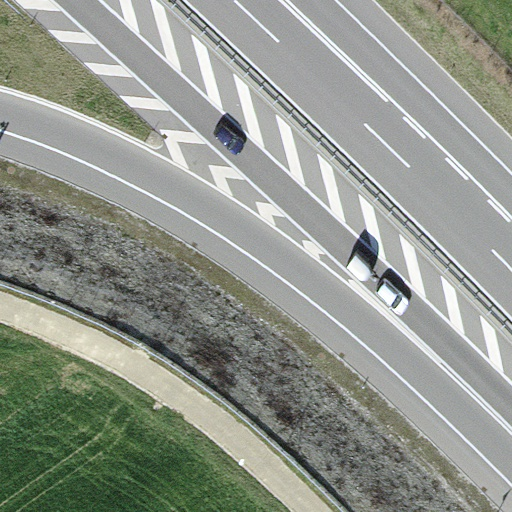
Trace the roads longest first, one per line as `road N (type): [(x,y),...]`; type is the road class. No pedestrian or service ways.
road 1 (trunk): [(0,116),(84,147),(236,228),(511,456)]
road 2 (motorway): [(76,0),(195,108),(511,431)]
road 3 (track): [(0,317),(98,354),(199,415),(304,511)]
road 4 (trunk): [(408,162),(232,0)]
road 5 (trunk): [(408,162),(252,0)]
road 6 (trunk): [(511,265),(408,162)]
